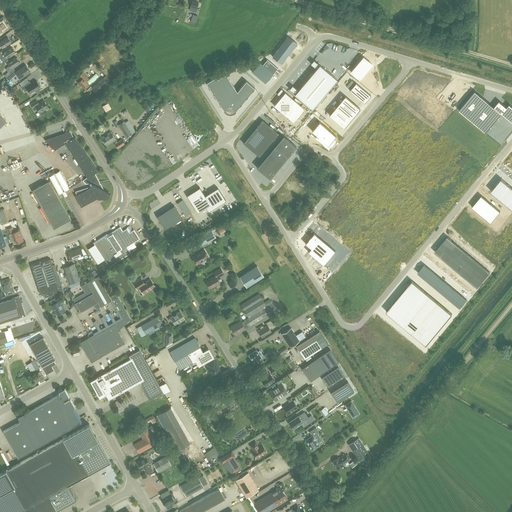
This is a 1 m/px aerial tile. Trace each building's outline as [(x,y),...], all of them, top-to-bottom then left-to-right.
[(272,56),(282,64),(297,44),(288,36),(272,56)] [(0,47),(2,46),(2,48),(11,42),(8,37),(0,42),(0,41),(0,47)] [(0,63),(3,61),(8,58),(7,58),(15,52),(12,47),(4,52),(0,54),(0,53),(0,63)] [(99,62),(104,58),(100,54),(95,58),(99,62)] [(9,65),(6,69),(8,72),(13,67),(20,62),(16,57),(10,61),(8,59),(6,61),(8,63),(9,65)] [(364,57),(351,71),(360,79),(373,65),(364,57)] [(260,62),(252,71),(265,83),(273,73),(278,68),(267,59),(263,64),(260,62)] [(292,85),(289,89),(312,109),(337,79),(314,59),(310,63),(316,68),(298,90),(292,85)] [(16,72),(17,73),(20,78),(30,71),(26,65),(16,72)] [(17,73),(16,72),(15,70),(10,74),(6,78),(9,81),(17,73)] [(92,87),(89,84),(86,80),(89,78),(83,72),(78,76),(81,79),(78,82),(80,86),(81,85),(84,88),(87,91),(92,87)] [(216,76),(206,82),(224,110),(225,111),(226,112),(227,112),(227,113),(228,113),(229,113),(230,113),(231,113),(232,113),(233,112),(234,112),(235,111),(255,88),(246,81),(237,91),(226,73),(217,79),(216,76)] [(417,74),(402,92),(417,104),(438,80),(417,74)] [(98,95),(110,85),(103,77),(92,88),(98,95)] [(41,87),(36,80),(31,83),(30,80),(21,86),(23,89),(25,91),(28,90),(30,94),(41,87)] [(358,85),(352,93),(367,104),(373,96),(358,85)] [(475,90),(459,110),(486,133),(502,113),(509,120),(510,119),(511,121),(511,106),(509,104),(507,107),(499,101),(494,107),(475,90)] [(285,92),(274,105),(278,109),(281,111),(293,122),(305,108),(285,92)] [(345,95),(329,114),(344,127),(360,108),(345,95)] [(48,107),(44,101),(39,104),(37,101),(31,104),(33,108),(35,106),(39,113),(48,107)] [(111,103),(105,106),(108,112),(113,109),(111,103)] [(262,120),(243,143),(259,156),(279,133),(262,120)] [(319,120),(311,129),(319,135),(318,136),(328,143),(330,143),(333,139),(333,137),(336,133),(319,120)] [(125,121),(118,125),(126,138),(133,134),(136,132),(132,127),(130,128),(126,122),(125,121)] [(95,182),(99,181),(95,173),(98,171),(78,140),(76,142),(70,131),(45,139),(55,150),(64,144),(65,143),(87,177),(83,180),(82,180),(86,183),(90,183),(95,182)] [(118,148),(125,144),(122,139),(118,142),(111,131),(101,137),(107,146),(114,141),(118,148)] [(282,136),(256,168),(269,179),(296,148),(282,136)] [(300,183),(304,187),(309,183),(304,178),(300,183)] [(511,187),(501,178),(491,191),(511,208),(511,187)] [(66,221),(71,219),(50,180),(32,189),(51,224),(55,229),(66,221)] [(90,183),(91,186),(75,191),(76,195),(75,196),(81,207),(98,198),(102,198),(106,198),(107,198),(108,192),(104,189),(99,181),(95,182),(90,183)] [(195,190),(187,195),(198,212),(206,207),(209,211),(226,200),(217,187),(205,195),(200,187),(199,187),(195,190)] [(284,196),(281,198),(286,205),(296,198),(292,193),(286,198),(284,196)] [(484,196),(475,208),(494,223),(504,212),(484,196)] [(182,217),(174,204),(157,215),(165,228),(182,217)] [(0,216),(2,224),(8,223),(9,222),(5,208),(0,209),(0,216)] [(469,213),(456,229),(488,255),(501,240),(469,213)] [(225,230),(222,225),(217,228),(220,233),(225,230)] [(14,232),(12,227),(7,229),(11,241),(12,240),(14,244),(23,241),(20,230),(14,232)] [(95,244),(88,248),(98,263),(104,259),(109,267),(126,255),(131,252),(127,246),(139,239),(134,230),(129,233),(127,229),(123,231),(120,227),(107,235),(107,234),(94,243),(95,244)] [(191,251),(193,250),(216,238),(212,231),(189,243),(187,245),(191,251)] [(314,232),(305,243),(311,248),(308,251),(323,264),(335,250),(314,232)] [(448,237),(435,252),(477,287),(490,272),(448,237)] [(70,260),(83,255),(81,248),(67,252),(70,260)] [(495,248),(489,256),(496,262),(503,255),(495,248)] [(196,264),(209,258),(204,250),(194,256),(194,257),(193,258),(196,264)] [(59,293),(58,288),(60,287),(50,259),(31,265),(40,294),(43,293),(45,298),(55,295),(55,294),(59,293)] [(69,284),(80,280),(74,263),(63,267),(69,284)] [(441,293),(445,297),(449,301),(453,304),(458,308),(464,300),(460,296),(456,293),(452,289),(448,285),(444,282),(440,278),(436,274),(431,271),(427,267),(422,263),(416,271),(420,275),(425,279),(429,282),(433,286),(437,290),(441,293)] [(240,277),(246,287),(264,276),(257,266),(240,277)] [(210,288),(220,283),(217,277),(224,273),(221,268),(214,272),(216,275),(206,281),(210,288)] [(78,310),(79,309),(81,312),(98,302),(101,307),(112,300),(99,276),(81,286),(85,292),(73,299),(75,303),(74,303),(74,305),(77,310),(78,310)] [(144,283),(143,280),(141,277),(133,282),(138,290),(140,288),(144,294),(155,287),(150,279),(144,283)] [(6,294),(14,292),(10,278),(2,281),(6,294)] [(412,281),(386,312),(426,345),(452,314),(412,281)] [(241,321),(231,327),(235,335),(245,329),(245,328),(248,326),(249,326),(277,309),(273,302),(272,303),(267,306),(264,302),(259,293),(241,305),(249,318),(241,322),(241,321)] [(113,300),(112,300),(122,318),(80,342),(91,362),(125,343),(118,331),(131,319),(124,307),(124,306),(124,305),(123,304),(122,304),(117,294),(110,295),(113,300)] [(20,299),(19,296),(0,302),(0,323),(26,315),(22,302),(21,298),(20,299)] [(65,310),(60,301),(51,305),(54,311),(55,310),(58,315),(65,310)] [(176,325),(185,319),(180,311),(171,317),(176,325)] [(144,336),(146,334),(164,324),(159,315),(141,325),(137,328),(142,337),(144,336)] [(262,338),(272,332),(268,325),(258,331),(262,338)] [(385,325),(372,341),(383,350),(376,359),(393,385),(419,354),(385,325)] [(290,346),(299,340),(291,327),(282,333),(290,346)] [(319,330),(296,345),(299,350),(305,359),(322,347),(328,344),(325,340),(322,335),(319,330)] [(43,337),(30,344),(42,366),(54,360),(56,359),(55,359),(43,337)] [(195,338),(170,352),(180,369),(195,361),(198,366),(204,362),(213,357),(208,349),(207,347),(202,350),(195,338)] [(302,368),(310,381),(339,361),(330,349),(302,368)] [(92,380),(90,381),(100,398),(106,394),(109,399),(139,382),(142,387),(149,400),(163,392),(160,386),(156,380),(139,350),(129,356),(130,358),(96,377),(92,380)] [(258,351),(256,350),(249,355),(255,365),(263,360),(260,356),(262,354),(260,350),(258,351)] [(42,366),(46,374),(54,370),(52,366),(56,364),(54,360),(42,366)] [(301,366),(300,363),(298,364),(295,360),(291,362),(295,370),(301,366)] [(215,363),(214,361),(207,365),(209,367),(207,368),(209,372),(210,371),(211,374),(213,378),(222,373),(216,363),(215,363)] [(328,387),(344,375),(338,366),(321,377),(328,387)] [(269,374),(267,371),(261,375),(263,378),(261,379),(263,382),(262,383),(264,386),(265,385),(266,386),(266,385),(267,386),(270,384),(269,383),(274,380),(270,373),(269,374)] [(191,382),(188,377),(182,380),(189,392),(195,388),(191,381),(191,382)] [(354,391),(348,381),(331,392),(337,402),(354,391)] [(279,385),(269,392),(275,401),(285,394),(288,393),(282,384),(279,385)] [(315,397),(318,395),(312,386),(308,388),(315,397)] [(70,399),(69,397),(65,389),(59,392),(60,394),(18,417),(20,422),(3,431),(18,458),(81,423),(78,416),(79,415),(75,408),(70,399)] [(208,402),(212,399),(209,394),(204,397),(208,402)] [(228,408),(236,403),(230,395),(222,400),(228,408)] [(293,400),(291,398),(288,400),(289,403),(283,407),(288,414),(294,410),(295,410),(297,409),(297,408),(298,407),(293,400)] [(352,401),(345,405),(353,418),(360,413),(352,401)] [(326,416),(331,414),(327,407),(322,410),(326,416)] [(295,431),(294,429),(297,427),(297,426),(299,424),(300,425),(303,423),(305,426),(314,419),(311,415),(308,417),(307,416),(304,411),(301,414),(302,415),(299,417),(298,416),(294,419),(289,422),(295,431)] [(157,421),(153,415),(145,419),(147,423),(151,421),(153,423),(157,421)] [(139,453),(157,443),(148,427),(139,432),(143,439),(135,444),(139,453)] [(312,450),(319,445),(315,437),(316,436),(315,434),(318,431),(316,428),(310,431),(312,435),(305,439),(312,450)] [(6,470),(0,473),(0,511),(50,511),(57,509),(57,510),(76,499),(68,485),(89,474),(67,436),(6,470)] [(359,461),(369,454),(359,437),(348,444),(359,461)] [(259,447),(255,442),(250,445),(254,450),(252,451),(256,458),(258,457),(258,458),(261,456),(260,456),(267,452),(262,445),(259,447)] [(224,463),(231,474),(241,469),(233,457),(235,456),(232,451),(219,459),(222,464),(224,463)] [(349,460),(345,454),(339,458),(338,457),(332,461),(337,469),(343,465),(343,464),(349,460)] [(158,472),(171,465),(167,456),(153,463),(158,472)] [(146,457),(137,462),(141,468),(144,467),(147,473),(153,470),(149,464),(150,463),(146,457)] [(246,497),(259,490),(248,473),(236,480),(246,497)] [(180,486),(186,496),(204,486),(203,485),(207,483),(203,474),(198,477),(198,476),(180,486)] [(201,511),(225,499),(219,488),(179,510),(180,511),(201,511)] [(265,511),(287,499),(280,488),(255,503),(251,496),(246,499),(254,511),(265,511)] [(168,489),(160,494),(162,498),(161,499),(165,506),(165,505),(171,502),(177,499),(173,492),(170,493),(168,489)]
